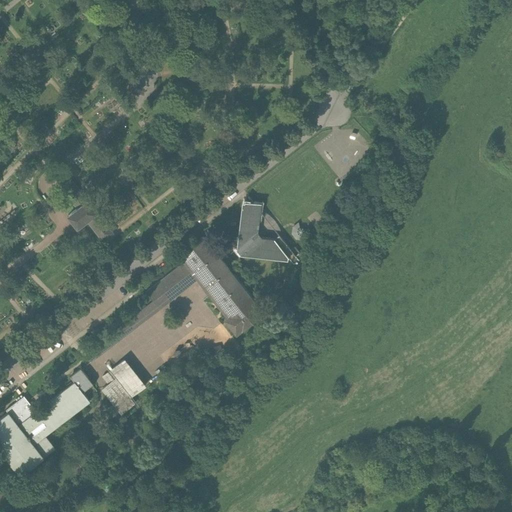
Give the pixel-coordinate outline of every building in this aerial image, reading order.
[(404,0),(392,0),(391,2),(401,10),(407,2),(404,0)] [(372,150),(350,122),(316,148),(338,177),(372,150)] [(113,233),(71,179),(61,188),(77,208),(67,215),(77,228),(87,221),(103,241),(113,233)] [(287,262),(288,259),(293,265),(298,262),(294,257),(293,255),(278,237),(273,241),(261,239),(257,234),(259,218),(260,208),(261,205),(244,203),(244,205),(242,204),(236,251),(240,256),(287,262)] [(309,231),(304,226),(298,225),(292,229),(291,236),(295,242),(302,243),(308,238),(309,231)] [(184,262),(146,291),(154,301),(86,354),(92,362),(198,280),(227,317),(224,319),(237,335),(265,313),(205,237),(180,256),(184,262)] [(124,360),(103,377),(109,384),(103,389),(115,404),(107,410),(113,418),(121,412),(122,414),(134,405),(129,399),(145,387),(124,360)] [(70,377),(75,382),(82,392),(93,384),(81,368),(70,377)] [(89,401),(82,392),(75,382),(36,412),(30,403),(24,396),(6,411),(8,413),(0,419),(0,450),(20,476),(44,458),(43,458),(55,449),(44,436),(89,401)]
